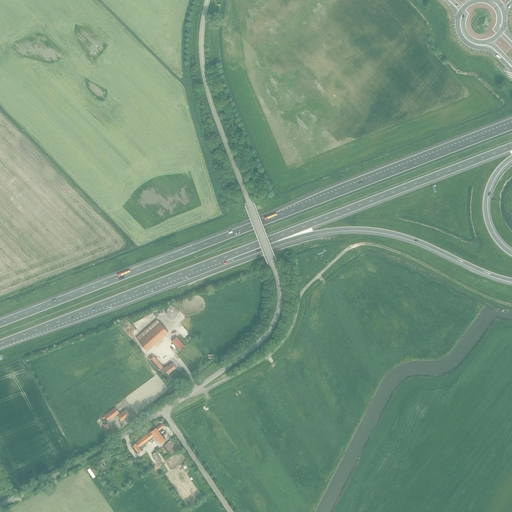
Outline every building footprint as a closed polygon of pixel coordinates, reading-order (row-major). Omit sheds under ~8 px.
[(147,350),(167,331),(157,320),(136,338),(147,350)] [(180,350),(184,346),(176,337),(171,341),(180,350)] [(158,370),(162,366),(154,356),(149,360),(158,370)] [(168,374),(176,368),(172,364),(167,368),(166,367),(164,369),(168,374)] [(112,418),(119,413),(115,407),(105,415),(108,420),(112,417),(112,418)] [(127,413),(125,410),(118,416),(121,420),(130,414),(129,412),(127,413)] [(158,431),(163,427),(161,424),(156,428),(155,427),(131,446),(137,453),(141,450),(139,447),(154,436),(160,443),(165,439),(158,431)] [(158,463),(161,461),(155,452),(152,454),(158,463)]
